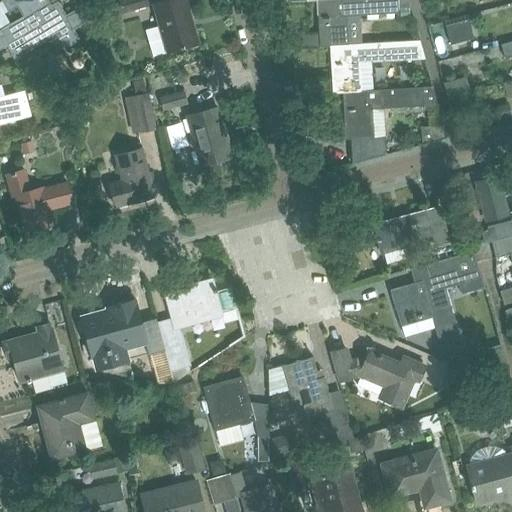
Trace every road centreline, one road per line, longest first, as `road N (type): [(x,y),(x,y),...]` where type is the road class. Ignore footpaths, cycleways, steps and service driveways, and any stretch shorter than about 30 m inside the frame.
road 1 (residential): [(0,276),(262,201)]
road 2 (residential): [(294,192),(511,135)]
road 3 (residential): [(294,192),(240,0)]
road 4 (track): [(458,149),(415,0)]
